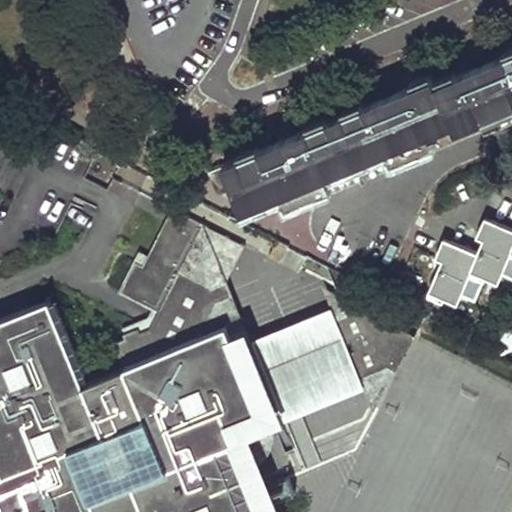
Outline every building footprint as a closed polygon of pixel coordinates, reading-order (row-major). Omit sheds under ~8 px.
[(511,49),(490,58),(435,81),(433,75),(406,86),(260,147),(224,162),(225,164),(206,172),(215,194),(234,186),(243,208),(452,123),(455,130),(511,105),(511,49)] [(155,254),(148,251),(142,261),(135,257),(119,286),(158,306),(149,324),(139,328),(137,324),(125,329),(127,334),(116,338),(126,363),(84,381),(48,297),(0,317),(0,511),(264,511),(241,454),(252,448),(257,442),(260,436),(260,428),(259,422),(257,418),(265,415),(251,381),(244,372),(226,363),(221,375),(220,390),(181,369),(217,299),(233,293),(227,279),(214,285),(180,266),(204,221),(172,204),(165,219),(172,223),(155,254)] [(500,273),(511,244),(511,229),(483,218),(476,234),(484,237),(477,253),(459,294),(474,300),(484,277),(496,282),(500,273)] [(214,285),(227,279),(246,243),(204,221),(180,266),(214,285)] [(269,254),(281,260),(290,243),(278,237),(269,254)] [(455,303),(459,294),(477,253),(443,238),(435,256),(442,259),(426,296),(441,303),(443,298),(455,303)] [(511,244),(500,273),(511,278),(511,244)] [(336,317),(347,313),(343,303),(346,296),(323,283),(332,307),(252,340),(233,293),(217,299),(181,369),(220,390),(221,375),(226,363),(244,372),(251,381),(265,415),(280,409),(284,418),(364,387),(373,411),(395,370),(387,366),(360,377),(350,351),(346,343),(336,317)] [(395,370),(415,334),(346,296),(343,303),(347,313),(336,317),(346,343),(351,341),(355,349),(350,351),(360,377),(387,366),(395,370)]
